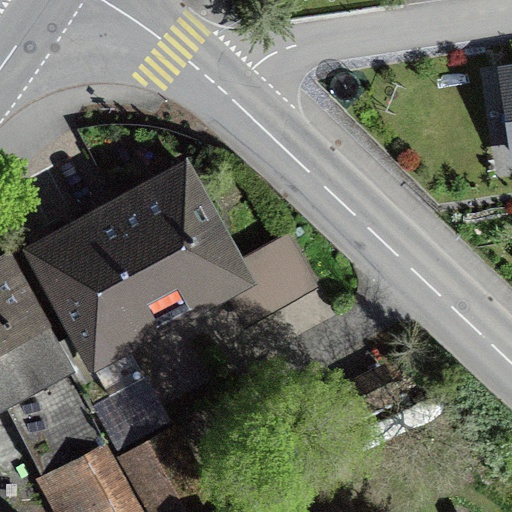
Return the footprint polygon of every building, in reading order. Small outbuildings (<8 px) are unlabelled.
[(511,67),(497,70),(511,178),(511,67)] [(247,250),(187,143),(21,235),(90,360),(224,286),(286,395),(374,345),(353,307),(338,315),(289,227),(247,250)] [(464,183),(460,172),(447,176),(450,187),(464,183)] [(0,399),(76,359),(10,237),(0,242),(0,399)] [(337,395),(349,421),(389,401),(375,375),(337,395)] [(177,415),(117,449),(152,511),(177,511),(219,488),(177,415)] [(147,511),(104,435),(35,474),(56,511),(147,511)] [(362,511),(332,451),(211,511),(194,511),(192,511),(362,511)]
